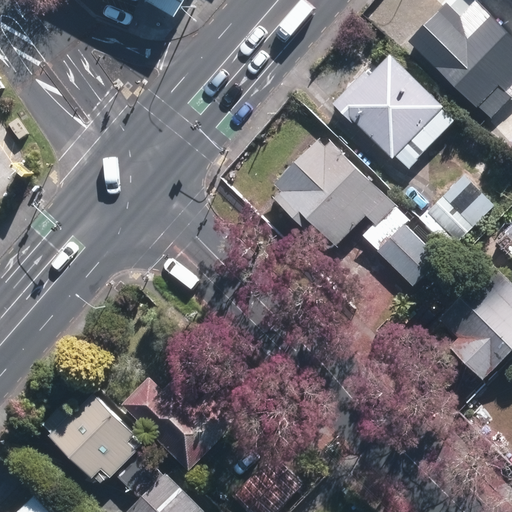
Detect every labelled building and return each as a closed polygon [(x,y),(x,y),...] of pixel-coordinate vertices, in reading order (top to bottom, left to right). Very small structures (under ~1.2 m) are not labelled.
[(511,84),(511,31),(479,0),(476,0),(462,14),(447,0),(409,39),(478,106),(501,82),(507,89),(511,84)] [(394,157),(445,107),(392,54),(371,74),(367,70),(335,102),(355,123),(357,120),(394,157)] [(414,219),(334,139),(328,145),(321,138),(277,183),(282,189),(276,196),(321,240),(327,234),(338,244),(368,213),(376,221),(364,234),(412,281),(439,254),(409,224),(414,219)] [(431,210),(458,236),(477,217),(451,191),(431,210)] [(511,226),(498,240),(511,253),(511,226)] [(451,345),(485,378),(511,350),(511,280),(495,264),(442,318),(461,335),(451,345)] [(252,289),(233,270),(212,292),(231,311),(252,289)] [(190,470),(238,422),(209,393),(199,403),(176,380),(164,391),(150,377),(123,403),(190,470)] [(50,435),(94,477),(102,468),(112,477),(116,473),(141,497),(126,511),(206,511),(207,511),(167,473),(165,475),(130,441),(138,433),(95,393),(76,411),(74,410),(50,435)] [(277,511),(306,484),(275,454),(235,495),(251,511),(277,511)] [(9,511),(51,511),(36,497),(20,511),(10,511),(9,511)]
